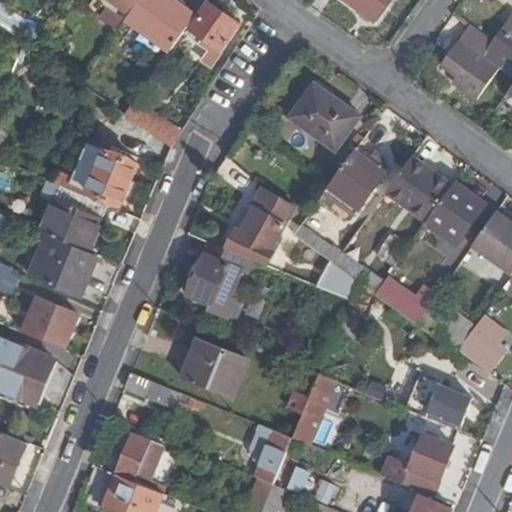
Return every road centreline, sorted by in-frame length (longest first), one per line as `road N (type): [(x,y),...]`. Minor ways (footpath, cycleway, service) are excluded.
road 1 (residential): [(47,511),(198,145)]
road 2 (residential): [(384,80),(511,171)]
road 3 (residential): [(268,0),(384,80)]
